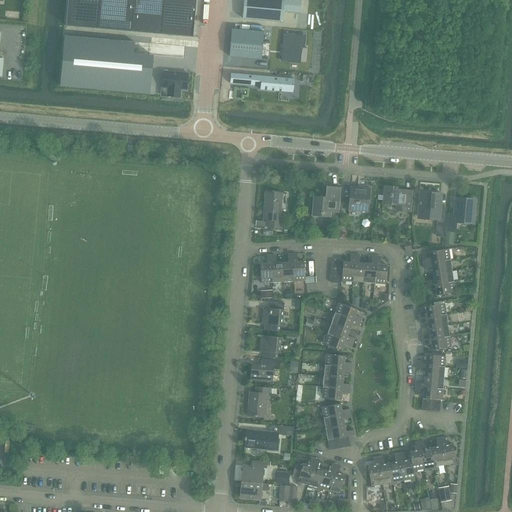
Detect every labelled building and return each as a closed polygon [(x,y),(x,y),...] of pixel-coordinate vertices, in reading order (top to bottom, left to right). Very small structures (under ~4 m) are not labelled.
[(68,0),(66,25),(96,28),(98,0),(68,0)] [(98,0),(96,28),(130,31),(132,0),(98,0)] [(132,0),(130,31),(160,34),(163,0),(132,0)] [(163,0),(160,34),(192,37),(195,0),(163,0)] [(296,0),(243,0),(242,18),(281,22),(282,11),(299,13),(301,0),(296,0)] [(231,29),(229,57),(260,59),(263,32),(231,29)] [(284,34),(281,62),(299,64),(300,46),(304,47),(305,36),(284,34)] [(64,37),(60,87),(149,94),(152,55),(133,54),(134,43),(64,37)] [(163,72),(162,87),(169,88),(169,97),(179,98),(180,89),(187,89),(189,74),(188,74),(181,74),(163,72)] [(228,84),(228,87),(290,92),(293,93),(294,92),(295,80),(229,73),(228,84)] [(312,211),(311,216),(330,218),(331,213),(338,213),(339,196),(331,195),(331,187),(326,186),(325,197),(313,196),(312,211)] [(410,213),(412,192),(392,190),(392,187),(384,186),(383,204),(397,205),(396,209),(401,210),(401,212),(410,213)] [(350,187),(348,211),(367,213),(369,189),(350,187)] [(281,229),(282,221),(279,221),(281,193),(265,192),(263,220),(268,220),(267,228),(281,229)] [(444,224),(445,209),(446,207),(439,206),(440,195),(421,193),(418,219),(436,221),(436,224),(444,224)] [(472,222),(474,201),(456,200),(455,217),(447,216),(446,230),(454,231),(455,221),(472,222)] [(404,245),(404,246),(405,252),(412,251),(411,244),(404,245)] [(430,259),(422,260),(423,264),(450,260),(448,249),(429,252),(430,259)] [(282,263),(283,282),(294,281),(294,282),(292,254),(287,255),(288,263),(282,263)] [(292,254),(294,282),(305,281),(304,269),(314,268),(314,263),(304,264),(304,262),(297,262),(296,254),(292,254)] [(331,261),(330,283),(341,284),(345,284),(345,282),(352,282),(353,282),(355,255),(350,254),(349,262),(343,262),(340,262),(331,261)] [(271,256),(272,283),(283,282),(282,263),(275,263),(275,255),(271,256)] [(355,255),(353,282),(363,283),(365,264),(358,263),(359,255),(355,255)] [(260,264),(261,284),(271,283),(272,283),(271,256),(266,256),(266,264),(260,264)] [(365,264),(363,283),(374,283),(374,284),(376,256),(371,256),(371,264),(365,264)] [(376,256),(374,284),(385,285),(387,265),(380,265),(380,257),(376,256)] [(423,264),(423,269),(431,268),(432,274),(451,271),(450,260),(423,264)] [(433,280),(425,281),(426,286),(453,282),(451,271),(432,274),(433,280)] [(426,286),(427,290),(435,289),(436,295),(455,293),(453,282),(426,286)] [(272,290),(261,291),(261,299),(273,298),(272,290)] [(352,298),(352,305),(361,308),(361,298),(352,298)] [(265,330),(280,331),(280,325),(282,326),(284,310),(283,310),(284,303),(270,302),(269,309),(263,308),(261,324),(265,324),(265,330)] [(334,313),(360,322),(361,318),(354,316),(356,309),(337,303),(334,313)] [(426,313),(418,315),(419,319),(446,315),(444,304),(425,307),(426,313)] [(334,313),(331,323),(349,330),(351,324),(358,327),(360,322),(334,313)] [(419,319),(419,324),(427,322),(428,328),(447,326),(446,315),(419,319)] [(307,319),(305,325),(311,328),(313,321),(307,319)] [(331,323),(327,334),(353,343),(354,339),(347,336),(349,330),(331,323)] [(429,335),(421,336),(422,340),(449,337),(447,326),(428,328),(429,335)] [(327,350),(330,350),(334,351),(335,348),(341,351),(344,344),(351,347),(353,343),(327,334),(326,334),(323,344),(328,346),(327,350)] [(263,358),(277,359),(278,353),(280,354),(281,337),(260,336),(259,352),(263,352),(263,358)] [(422,340),(423,345),(431,344),(432,350),(451,347),(449,337),(422,340)] [(325,354),(324,365),(351,368),(352,363),(344,363),(344,356),(325,354)] [(425,361),(417,361),(417,364),(444,366),(445,356),(426,355),(425,361)] [(279,360),(260,359),(260,365),(251,364),(250,380),(272,382),(273,369),(278,370),(279,360)] [(424,370),(424,377),(443,378),(444,366),(417,364),(416,370),(424,370)] [(324,365),(323,376),(342,377),(343,372),(351,372),(351,368),(324,365)] [(322,387),(349,389),(350,385),(342,384),(342,377),(323,376),(322,387)] [(415,382),(415,387),(442,389),(443,378),(424,377),(423,383),(415,382)] [(267,395),(271,395),(271,394),(276,395),(277,389),(271,389),(271,388),(255,387),(255,393),(249,392),(247,416),(265,418),(267,395)] [(341,393),(349,394),(349,389),(322,387),(321,398),(341,400),(341,393)] [(423,392),(422,399),(427,399),(431,399),(439,400),(442,400),(442,389),(415,387),(415,391),(423,392)] [(427,399),(426,411),(438,412),(439,400),(431,399),(427,399)] [(323,418),(350,413),(349,409),(341,410),(340,404),(321,407),(323,418)] [(323,418),(325,430),(344,426),(343,419),(351,418),(350,413),(323,418)] [(278,435),(292,436),(293,427),(270,425),(269,432),(246,430),(244,448),(277,451),(278,435)] [(325,430),(327,440),(354,435),(353,430),(345,432),(344,426),(325,430)] [(440,438),(444,465),(452,464),(452,466),(456,465),(452,444),(446,445),(444,437),(440,438)] [(430,448),(434,469),(438,469),(437,466),(444,465),(440,438),(435,439),(437,447),(430,448)] [(418,442),(423,469),(431,468),(431,470),(434,469),(430,448),(424,449),(423,441),(418,442)] [(409,452),(410,460),(413,473),(417,473),(417,471),(423,469),(418,442),(414,443),(416,451),(409,452)] [(398,454),(403,481),(410,480),(411,482),(415,481),(413,473),(410,460),(404,461),(403,453),(398,454)] [(389,463),(393,485),(397,484),(396,482),(403,481),(398,454),(394,454),(395,462),(389,463)] [(375,485),(382,484),(377,457),(373,458),(374,466),(368,467),(371,488),(375,488),(375,485)] [(377,457),(382,484),(389,483),(389,486),(393,485),(389,463),(383,465),(382,457),(377,457)] [(301,484),(308,485),(315,459),(310,458),(308,466),(302,464),(301,466),(295,464),(292,476),(298,478),(296,485),(300,486),(301,484)] [(315,459),(308,485),(315,487),(314,490),(317,491),(323,470),(317,468),(319,460),(315,459)] [(242,465),(241,482),(262,483),(263,468),(266,469),(267,462),(251,461),(251,466),(242,465)] [(323,470),(317,491),(321,492),(322,490),(328,491),(336,465),(331,464),(329,471),(323,470)] [(336,465),(328,491),(335,493),(335,496),(339,497),(344,475),(338,474),(340,466),(336,465)] [(239,499),(260,500),(261,491),(268,491),(268,484),(262,483),(241,482),(239,499)] [(279,500),(287,501),(288,486),(280,485),(279,500)] [(288,486),(287,501),(295,502),(297,487),(288,486)] [(438,490),(440,502),(450,500),(448,488),(438,490)] [(438,498),(429,500),(431,510),(440,509),(438,498)] [(425,499),(420,500),(422,510),(426,509),(430,509),(429,499),(428,499),(425,499)] [(395,501),(388,503),(390,511),(396,510),(395,501)]
